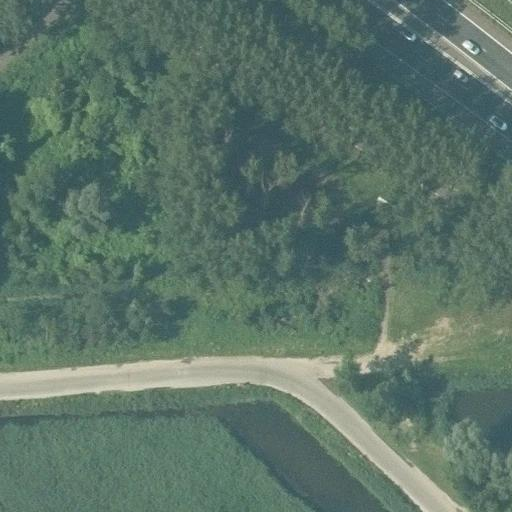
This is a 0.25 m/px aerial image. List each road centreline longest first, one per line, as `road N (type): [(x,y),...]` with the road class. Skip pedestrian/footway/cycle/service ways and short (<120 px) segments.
road 1 (unclassified): [(439,511),(318,394),(279,373),(0,390)]
road 2 (motorway): [(336,0),(511,128)]
